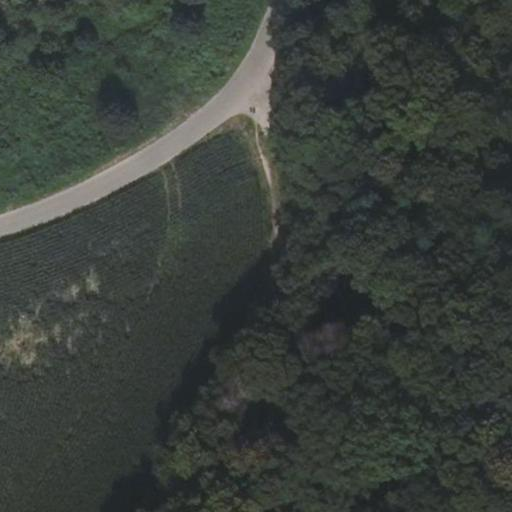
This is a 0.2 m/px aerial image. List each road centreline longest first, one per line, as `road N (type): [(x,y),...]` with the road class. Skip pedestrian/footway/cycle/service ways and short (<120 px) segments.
road 1 (track): [(368,511),(365,386),(345,311),(299,248),(284,212),(253,72)]
road 2 (unclassified): [(278,0),(253,72),(180,134),(64,207),(0,227)]
